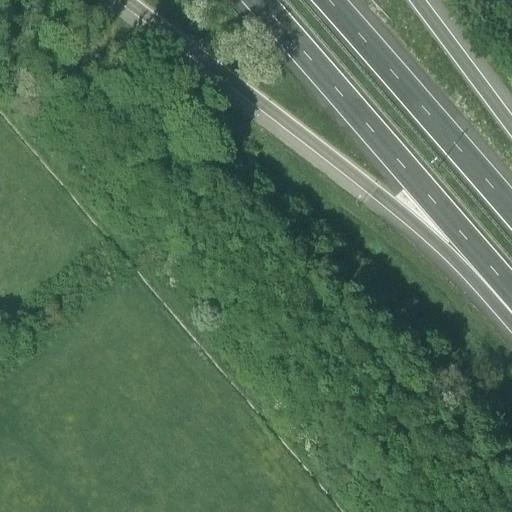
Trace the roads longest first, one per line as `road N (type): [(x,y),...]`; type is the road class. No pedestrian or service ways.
road 1 (trunk): [(124,0),(511,299)]
road 2 (trunk): [(256,0),(511,290)]
road 3 (trunk): [(511,212),(328,0)]
road 4 (trunk): [(511,129),(418,0)]
